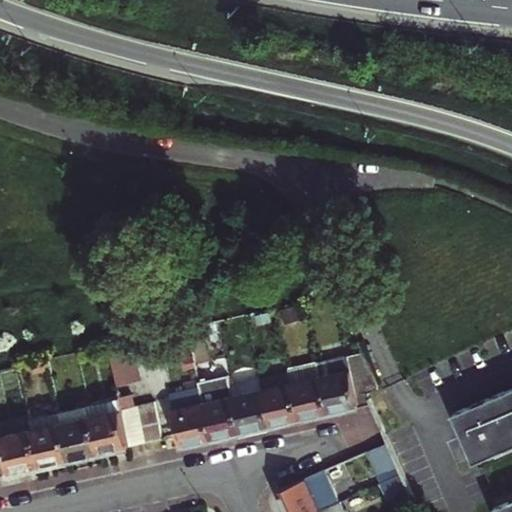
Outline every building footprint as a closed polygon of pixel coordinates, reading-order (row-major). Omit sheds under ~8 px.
[(298,306),(284,309),(288,323),(302,320),(298,306)] [(270,312),(257,316),(259,326),(273,323),(270,312)] [(130,330),(105,337),(114,374),(139,368),(130,330)] [(380,379),(361,342),(347,346),(364,383),(380,379)] [(313,353),(314,356),(325,403),(343,398),(358,395),(356,384),(364,383),(347,346),(313,353)] [(191,355),(180,358),(183,371),(194,369),(191,355)] [(325,403),(314,356),(285,363),(288,373),(297,409),(309,407),(325,403)] [(256,370),(258,380),(267,417),(283,413),(297,409),(288,373),(285,363),(256,370)] [(255,420),(267,417),(258,380),(256,370),(227,377),(230,387),(239,423),(255,420)] [(198,384),(209,430),(228,426),(239,423),(230,387),(227,377),(198,384)] [(158,415),(161,428),(176,424),(179,437),(192,434),(209,430),(198,384),(196,378),(167,385),(173,412),(158,415)] [(133,382),(117,386),(128,435),(135,434),(145,431),(137,396),(133,382)] [(128,435),(117,386),(86,393),(98,443),(111,440),(128,435)] [(153,392),(137,396),(145,431),(156,429),(161,428),(158,415),(153,392)] [(98,443),(86,393),(57,400),(58,403),(70,450),(83,446),(98,443)] [(511,393),(449,420),(470,470),(470,469),(488,461),(490,466),(494,464),(493,460),(511,452),(511,393)] [(70,450),(58,403),(27,409),(39,457),(55,453),(70,450)] [(39,457),(27,409),(27,408),(0,414),(0,466),(15,463),(39,457)] [(384,436),(366,444),(379,477),(398,469),(384,436)] [(287,511),(293,511),(326,498),(334,495),(320,463),(274,481),(283,501),(287,511)] [(335,511),(332,511),(326,498),(293,511),(343,511),(342,509),(335,511)] [(511,511),(511,503),(511,500),(506,502),(507,506),(506,507),(507,507),(496,511),(511,511)]
